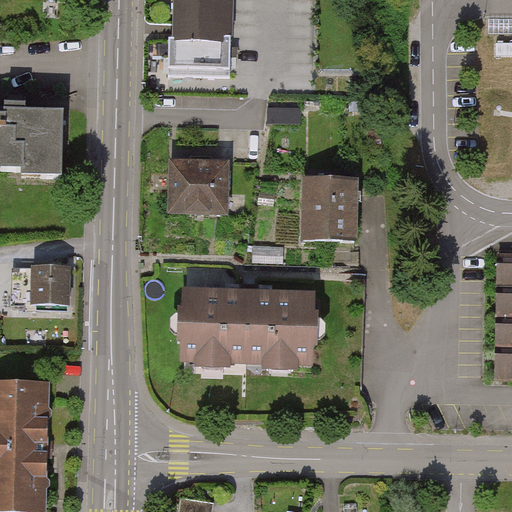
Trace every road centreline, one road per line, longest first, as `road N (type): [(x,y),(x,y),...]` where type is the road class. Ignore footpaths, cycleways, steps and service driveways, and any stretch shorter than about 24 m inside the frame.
road 1 (tertiary): [(120,0),(113,457)]
road 2 (residential): [(511,467),(113,457)]
